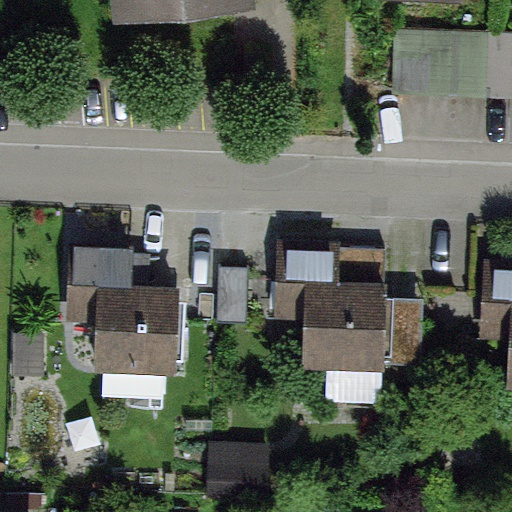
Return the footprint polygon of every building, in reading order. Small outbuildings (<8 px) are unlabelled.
[(122,0),(124,13),(240,0),(122,0)] [(511,91),(511,35),(397,31),(395,92),(511,96),(511,91)] [(386,248),(285,243),(282,310),(308,311),(306,358),(393,362),(396,295),(384,294),(386,248)] [(131,250),(76,247),(72,313),(99,315),(96,362),(171,367),(176,292),(143,290),(145,257),(130,256),(131,250)] [(222,264),(220,317),(248,318),(250,265),(234,265),(222,264)] [(511,265),(491,264),(486,334),(511,335),(511,343),(510,378),(511,378),(511,265)] [(409,295),(396,295),(393,362),(420,363),(424,296),(409,295)] [(218,444),(217,476),(270,477),(270,445),(218,444)]
